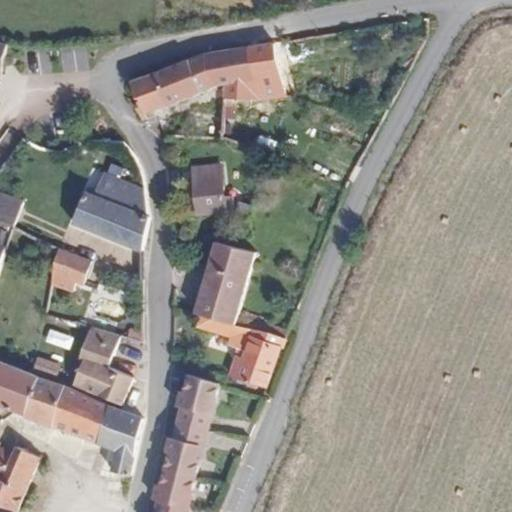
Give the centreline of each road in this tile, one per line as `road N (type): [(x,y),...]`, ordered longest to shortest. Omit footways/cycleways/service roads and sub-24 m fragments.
road 1 (residential): [(427,0),(328,10),(129,54),(108,81),(114,109),(144,139),(155,168),(162,233),(161,392),(137,511)]
road 2 (residential): [(233,511),(346,219),(394,120),(468,0)]
